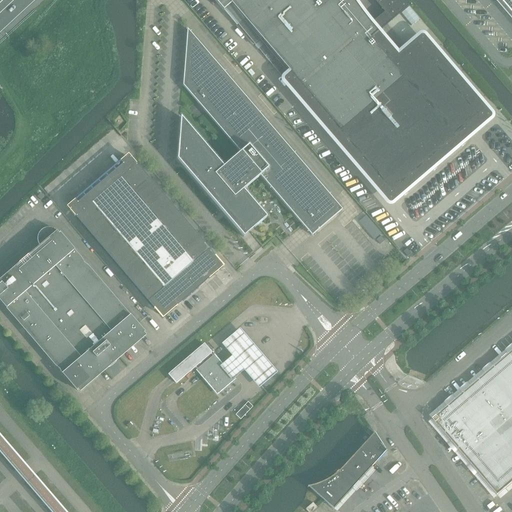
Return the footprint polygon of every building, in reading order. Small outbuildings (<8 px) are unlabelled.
[(213,0),(253,45),(260,39),(288,71),(310,97),(320,109),(319,111),(324,116),(324,117),(326,115),(390,191),(454,136),(431,110),(433,109),(432,109),(427,103),(426,104),(409,84),(371,39),(379,32),(359,7),(354,0),(213,0)] [(376,0),(374,2),(384,13),(391,21),(408,7),(402,0),(376,0)] [(511,0),(500,0),(508,6),(509,5),(511,9),(511,0)] [(179,140),(177,160),(239,233),(243,238),(244,237),(242,235),(253,226),(254,228),(266,218),(243,191),(260,176),(294,215),(302,225),(311,236),(342,210),(261,116),(226,75),(187,29),(183,86),(240,153),(223,167),(180,117),(179,140)] [(85,197),(70,210),(76,217),(145,298),(151,305),(162,318),(174,307),(177,306),(176,306),(180,303),(182,301),(197,288),(198,287),(204,282),(208,279),(208,280),(209,277),(217,270),(219,269),(221,266),(211,254),(192,232),(136,166),(130,159),(85,197)] [(0,300),(77,391),(108,364),(144,334),(56,232),(54,230),(51,229),(48,228),(45,229),(43,230),(40,232),(38,234),(37,236),(37,239),(37,242),(38,244),(39,246),(42,249),(3,282),(2,283),(0,284),(0,300)] [(232,356),(221,365),(233,380),(244,371),(259,389),(278,374),(240,329),(222,345),(232,356)] [(204,344),(168,375),(169,376),(171,378),(174,382),(176,384),(195,367),(197,369),(198,370),(197,371),(198,372),(201,375),(203,378),(217,394),(233,380),(233,379),(221,365),(220,363),(217,361),(216,359),(215,357),(214,357),(213,357),(211,354),(210,352),(207,349),(206,347),(204,344)] [(511,351),(439,413),(432,419),(435,423),(498,496),(511,483),(511,351)] [(248,402),(235,415),(240,420),(253,407),(248,402)] [(314,485),(307,487),(307,488),(309,487),(324,501),(333,509),(334,508),(351,489),(364,475),(370,468),(380,457),(386,451),(385,451),(378,439),(374,433),(354,454),(342,468),(339,471),(335,474),(333,476),(327,479),(321,483),(319,483),(314,485)] [(313,503),(305,509),(307,511),(311,511),(317,507),(316,507),(313,503)]
